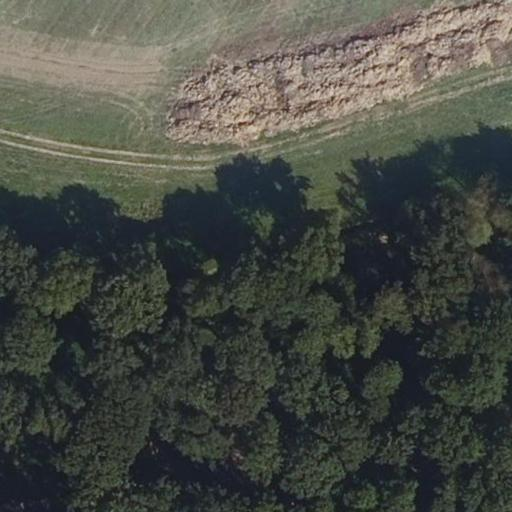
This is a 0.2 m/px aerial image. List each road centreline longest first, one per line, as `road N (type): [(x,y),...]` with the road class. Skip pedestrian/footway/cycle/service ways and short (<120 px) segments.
road 1 (unclassified): [(511,467),(0,509)]
road 2 (track): [(312,482),(511,406)]
